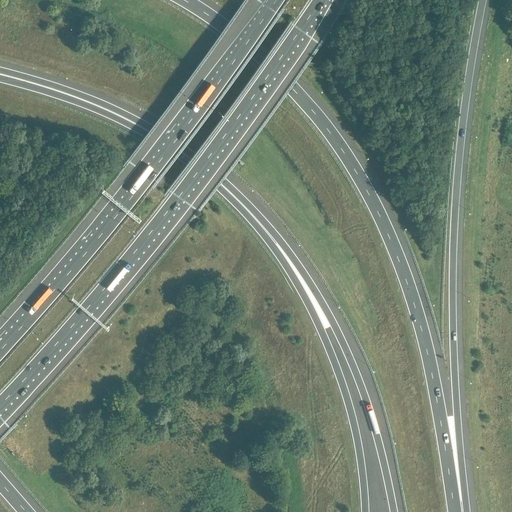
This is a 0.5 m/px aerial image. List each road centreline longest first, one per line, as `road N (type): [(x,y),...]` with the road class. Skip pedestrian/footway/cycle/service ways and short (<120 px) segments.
road 1 (motorway): [(393,511),(355,371),(313,285),(262,218),(164,133),(110,105),(0,70)]
road 2 (motorway): [(366,511),(360,445),(333,354),(253,218),(185,156),(114,114),(0,78)]
road 3 (motorway): [(454,511),(415,306),(382,219),(295,86),(185,0)]
road 4 (motorway): [(0,405),(107,288),(321,0)]
road 5 (motorway): [(462,511),(455,209),(483,0)]
road 6 (motorway): [(274,0),(107,227),(0,350)]
